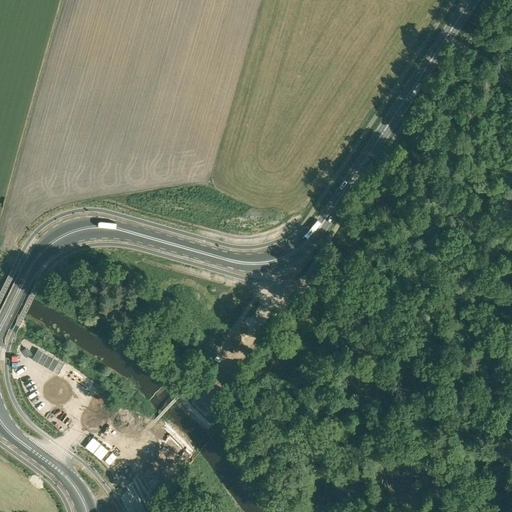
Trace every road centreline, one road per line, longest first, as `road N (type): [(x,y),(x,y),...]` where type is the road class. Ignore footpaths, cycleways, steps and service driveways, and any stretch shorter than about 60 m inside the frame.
road 1 (secondary): [(128,511),(474,0)]
road 2 (track): [(0,271),(69,306),(164,372)]
